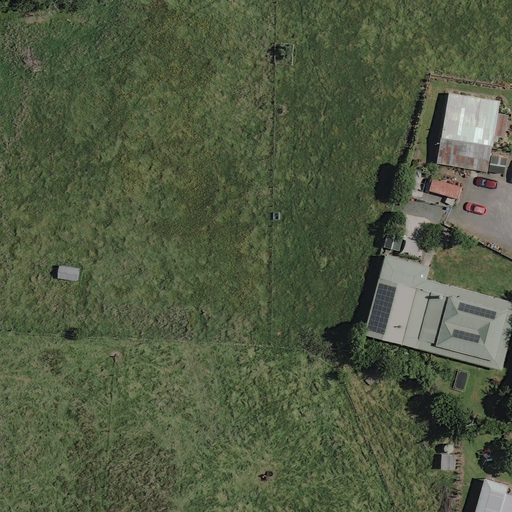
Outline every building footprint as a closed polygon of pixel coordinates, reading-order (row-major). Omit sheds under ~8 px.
[(501,101),(452,95),(443,163),(491,169),(501,101)] [(460,187),(431,179),(428,191),(457,199),(460,187)] [(433,264),(389,252),(368,331),(502,367),(511,331),(511,299),(429,277),(433,264)] [(459,455),(440,453),(438,471),(457,473),(459,455)] [(511,511),(511,482),(488,476),(477,511),(511,511)]
